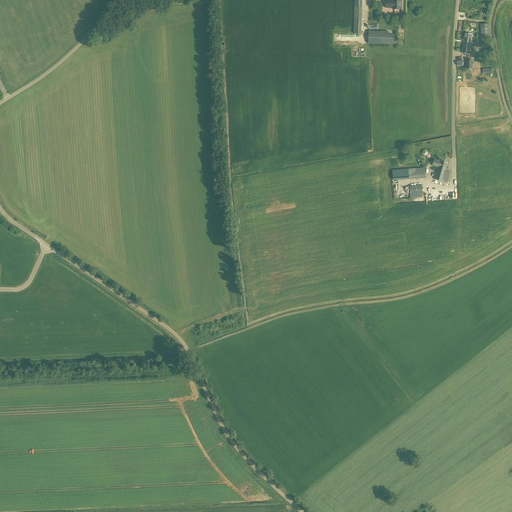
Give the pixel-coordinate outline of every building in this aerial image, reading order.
[(401,9),(401,0),(385,0),(385,7),(392,7),(392,8),(401,9)] [(488,24),(481,24),(481,38),(489,38),(488,24)] [(394,45),(394,35),(389,35),(389,32),(369,31),(368,44),(394,45)] [(464,33),(463,43),(471,44),(473,34),(464,33)] [(470,54),(471,44),(463,43),(462,53),(470,54)] [(437,168),(445,170),(448,163),(440,161),(434,159),(433,165),(438,166),(437,168)] [(409,178),(425,177),(425,167),(408,168),(409,178)] [(450,172),(445,170),(437,168),(434,178),(447,182),(450,172)] [(410,197),(422,196),(422,184),(409,185),(410,197)]
